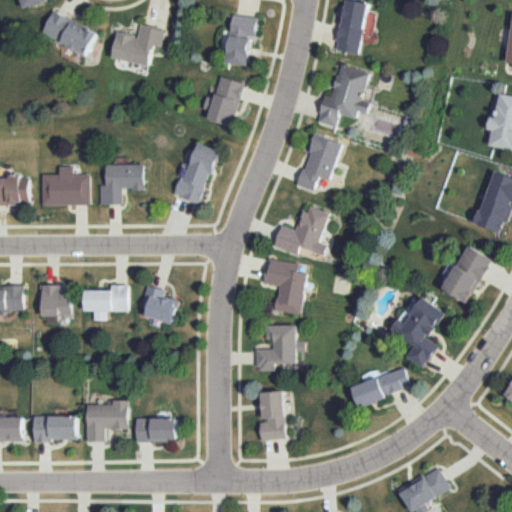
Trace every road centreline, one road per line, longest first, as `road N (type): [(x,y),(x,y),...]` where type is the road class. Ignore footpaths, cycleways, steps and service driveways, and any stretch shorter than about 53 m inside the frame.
road 1 (residential): [(0,481),(224,480),(347,470),(428,429),(511,322)]
road 2 (residential): [(224,480),(224,309),(235,249),(292,91),(309,0)]
road 3 (residential): [(0,249),(235,249)]
